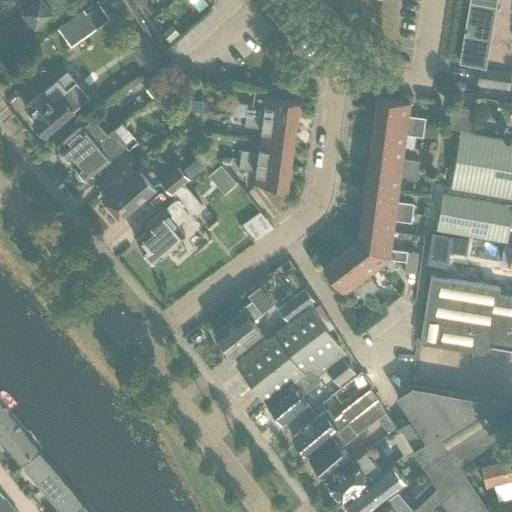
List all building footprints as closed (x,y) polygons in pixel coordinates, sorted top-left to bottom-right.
[(35,26),(52,11),(42,0),(36,0),(23,12),(35,26)] [(483,64),(494,0),(469,0),(458,60),(483,64)] [(72,18),(58,28),(63,36),(65,38),(72,46),(74,45),(93,29),(96,28),(109,17),(99,4),(85,15),(82,10),(72,18)] [(151,46),(138,57),(147,67),(160,56),(151,46)] [(147,94),(165,81),(156,68),(138,81),(147,94)] [(477,84),(509,89),(511,74),(480,68),(477,84)] [(41,90),(24,105),(36,118),(33,120),(44,134),(79,104),(89,95),(75,79),(66,70),(42,91),(41,90)] [(454,81),(453,89),(464,91),(465,83),(454,81)] [(247,106),(245,115),(296,122),(299,100),(265,95),(264,108),(247,106)] [(424,126),(425,117),(408,114),(410,102),(377,97),(374,119),(424,126)] [(190,99),(189,107),(201,109),(202,100),(190,99)] [(470,128),(474,108),(453,104),(449,124),(470,128)] [(71,156),(74,160),(95,140),(106,131),(92,115),(58,145),(59,147),(59,151),(63,157),(67,157),(69,159),(71,156)] [(261,127),(260,139),(293,143),(296,122),(245,115),(244,125),(261,127)] [(423,136),(424,126),(374,119),(371,141),(404,145),(406,133),(423,136)] [(112,126),(106,131),(95,140),(74,160),(76,163),(74,165),(75,166),(75,170),(80,176),(84,176),(85,178),(109,156),(109,155),(125,141),(112,126)] [(511,140),(458,130),(448,185),(511,196),(511,140)] [(241,149),(240,158),(290,165),(293,143),(260,139),(258,151),(241,149)] [(404,145),(371,141),(368,162),(418,169),(420,160),(403,157),(404,145)] [(287,187),(290,165),(240,158),(238,168),(255,170),(254,182),(287,187)] [(417,179),(418,169),(368,162),(365,184),(398,188),(400,176),(417,179)] [(221,163),(208,174),(224,192),(237,182),(221,163)] [(160,180),(169,191),(169,190),(187,175),(178,164),(160,180)] [(114,215),(118,215),(120,218),(143,198),(156,187),(143,172),(140,175),(133,167),(113,183),(115,186),(102,197),(110,206),(109,210),(114,215)] [(142,245),(140,246),(153,261),(185,233),(176,222),(187,212),(190,215),(203,204),(182,180),(187,175),(169,190),(169,191),(174,196),(145,222),(149,227),(136,238),(142,245)] [(398,188),(365,184),(362,205),(413,212),(414,202),(397,200),(398,188)] [(511,200),(508,199),(507,203),(443,192),(436,229),(506,242),(511,210),(511,200)] [(411,221),(413,212),(362,205),(359,229),(392,233),(394,219),(411,221)] [(392,233),(359,229),(358,240),(379,266),(389,258),(406,260),(407,250),(390,248),(392,233)] [(468,238),(433,232),(428,263),(447,266),(450,250),(465,253),(468,238)] [(368,274),(379,266),(358,240),(340,253),(371,293),(379,288),(368,274)] [(364,299),(371,293),(340,253),(323,266),(343,293),(353,285),(364,299)] [(511,348),(511,294),(498,292),(499,286),(431,275),(420,341),(489,353),(491,345),(511,348)] [(239,310),(214,331),(231,353),(260,329),(252,319),(262,311),(272,303),(257,285),(247,294),(251,298),(238,309),(239,310)] [(304,287),(278,307),(288,319),(313,299),(304,287)] [(355,373),(341,355),(343,353),(337,346),(339,344),(308,305),(236,362),(267,402),(266,402),(283,422),(307,402),(300,393),(318,379),(315,375),(326,367),(340,385),(355,373)] [(485,511),(491,507),(488,503),(458,463),(511,422),(511,404),(511,403),(412,384),(396,395),(411,417),(425,439),(411,449),(436,487),(408,511),(485,511)] [(369,387),(349,403),(357,414),(376,398),(378,397),(369,387)] [(332,438),(309,457),(325,476),(349,456),(341,446),(347,441),(346,440),(385,408),(376,398),(357,414),(351,419),(330,436),(332,438)] [(0,403),(0,436),(20,461),(36,448),(0,403)] [(307,454),(337,430),(349,420),(341,410),(333,417),(326,409),(292,437),(307,454)] [(408,446),(421,439),(409,419),(396,427),(408,446)] [(511,449),(479,458),(485,485),(511,478),(511,449)] [(39,450),(23,464),(62,511),(67,511),(81,501),(39,450)] [(352,461),(327,481),(341,499),(375,472),(366,460),(369,458),(363,451),(352,460),(352,461)] [(392,463),(343,502),(351,511),(364,511),(405,479),(392,463)] [(384,498),(368,511),(404,511),(407,510),(398,500),(403,496),(396,488),(384,498)] [(0,511),(17,511),(5,497),(0,500),(0,511)]
